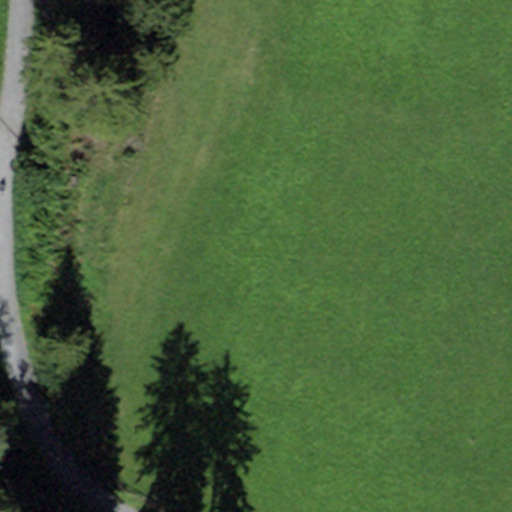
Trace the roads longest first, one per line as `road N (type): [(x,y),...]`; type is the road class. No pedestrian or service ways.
road 1 (track): [(110,511),(84,495),(42,441),(0,313)]
road 2 (track): [(0,137),(15,0)]
